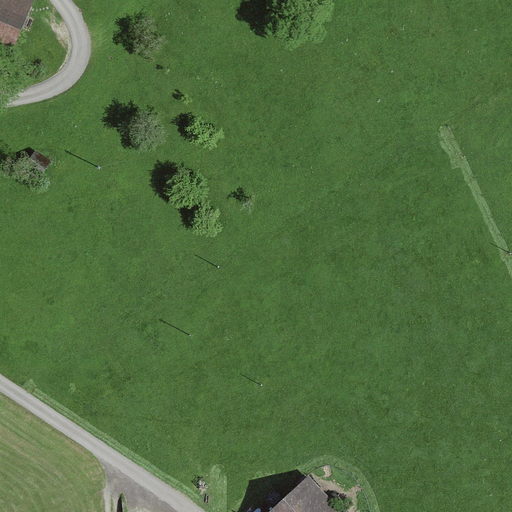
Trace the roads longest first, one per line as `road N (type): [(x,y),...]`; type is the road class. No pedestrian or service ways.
road 1 (unclassified): [(0,383),(188,511)]
road 2 (unclassified): [(0,96),(65,83),(82,67),(84,44),(56,0)]
